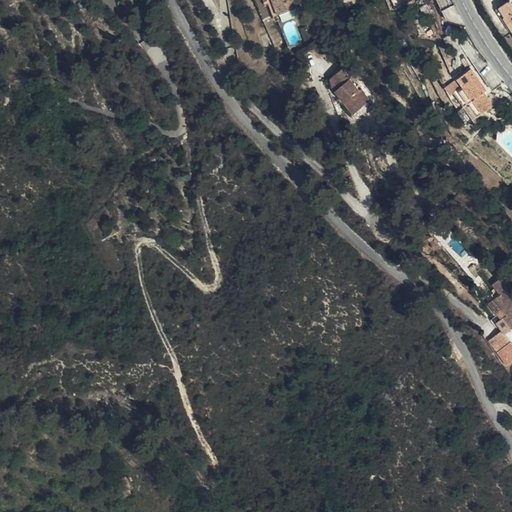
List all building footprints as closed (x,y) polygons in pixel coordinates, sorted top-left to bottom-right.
[(273,0),(279,13),(300,5),(297,0),(273,0)] [(511,29),(511,1),(511,0),(509,0),(500,7),(505,16),(503,18),(511,29)] [(335,89),(342,98),(346,95),(349,98),(348,99),(357,111),(370,100),(361,88),(359,90),(342,68),(331,78),(338,87),(335,89)] [(471,68),(447,85),(452,92),(454,90),(464,104),(468,102),(478,115),(493,104),(493,103),(483,91),(486,89),(471,68)] [(346,95),(342,98),(355,113),(357,111),(348,99),(349,98),(346,95)] [(493,104),(499,112),(507,108),(499,98),(493,103),(493,104)] [(480,273),(473,264),(469,267),(475,277),(480,273)] [(505,314),(502,317),(511,329),(511,327),(511,285),(509,281),(507,283),(502,276),(492,284),(496,289),(499,293),(494,298),(488,303),(496,313),(502,309),(505,314)] [(499,293),(496,289),(490,294),(494,298),(499,293)] [(500,319),(502,317),(505,314),(502,309),(496,313),(500,319)] [(488,340),(497,351),(510,341),(502,330),(488,340)] [(511,343),(510,341),(497,351),(506,364),(511,359),(511,343)] [(122,488),(119,489),(123,497),(130,493),(128,488),(130,488),(126,477),(119,479),(122,488)]
